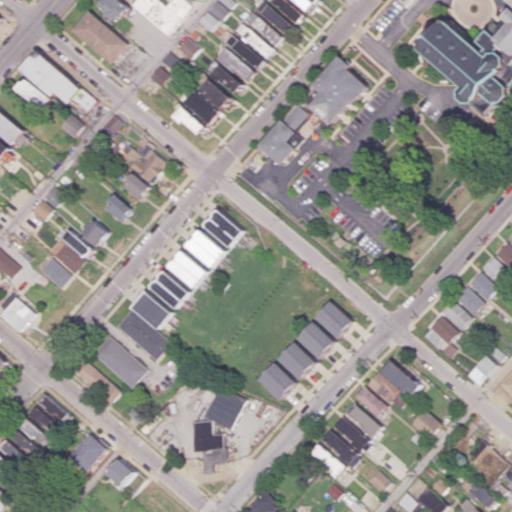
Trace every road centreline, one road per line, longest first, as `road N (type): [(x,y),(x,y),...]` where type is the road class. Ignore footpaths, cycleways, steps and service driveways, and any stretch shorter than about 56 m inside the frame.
road 1 (residential): [(511,429),(6,0)]
road 2 (residential): [(0,414),(365,0)]
road 3 (residential): [(511,194),(223,511)]
road 4 (residential): [(211,511),(0,330)]
